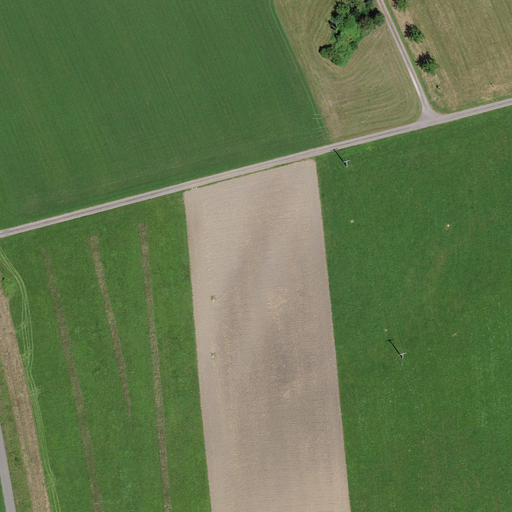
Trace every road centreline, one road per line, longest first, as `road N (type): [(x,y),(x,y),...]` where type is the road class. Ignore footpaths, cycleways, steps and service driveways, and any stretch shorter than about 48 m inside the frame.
road 1 (track): [(0,233),(511,101)]
road 2 (track): [(435,121),(380,0)]
